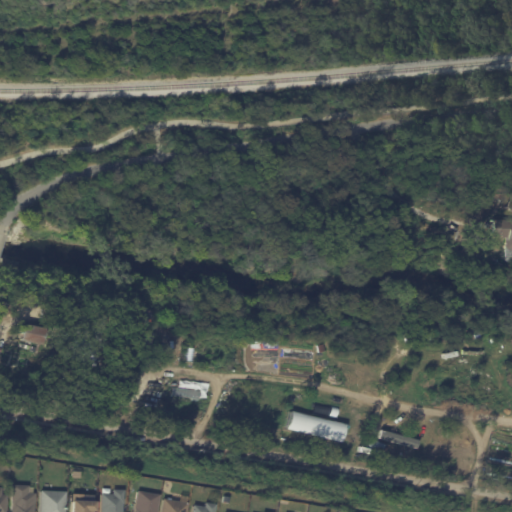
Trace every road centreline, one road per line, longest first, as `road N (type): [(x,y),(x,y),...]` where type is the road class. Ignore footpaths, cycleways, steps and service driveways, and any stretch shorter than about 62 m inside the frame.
road 1 (residential): [(1,224),(34,192),(114,164),(511,111)]
road 2 (residential): [(0,407),(511,499)]
